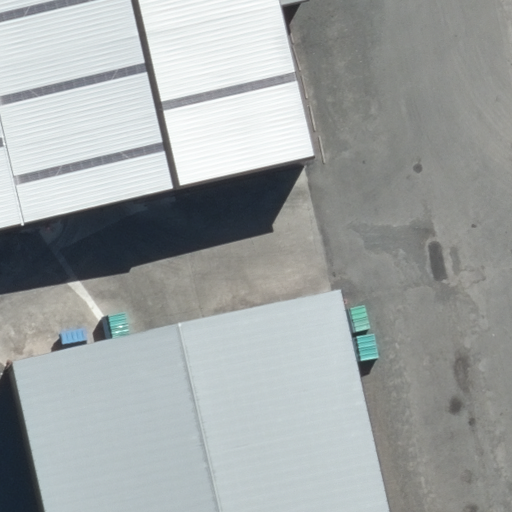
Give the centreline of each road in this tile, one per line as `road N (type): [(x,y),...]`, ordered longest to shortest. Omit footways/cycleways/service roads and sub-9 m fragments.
road 1 (unknown): [(29,0),(51,128),(104,223),(225,237),(438,160)]
road 2 (unknown): [(438,160),(511,472)]
road 3 (unknown): [(420,0),(422,77),(438,160)]
